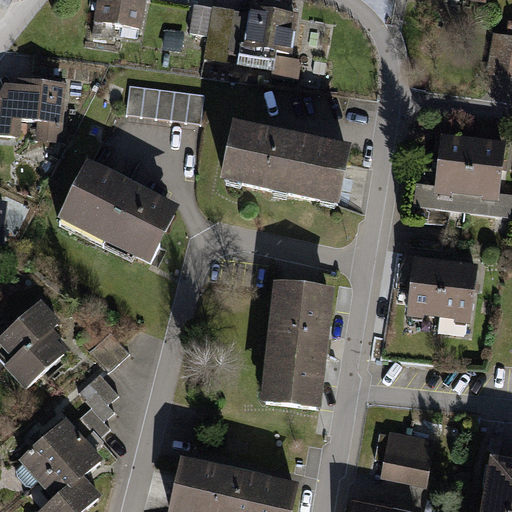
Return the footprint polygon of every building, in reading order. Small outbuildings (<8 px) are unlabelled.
[(146,0),(99,0),(93,40),(102,41),(104,28),(141,34),(146,0)] [(487,0),(424,0),(487,9),(487,0)] [(212,10),(194,8),(189,36),(208,39),(212,10)] [(235,14),(212,10),(208,39),(204,62),(227,66),(229,53),(235,14)] [(251,17),(235,14),(229,53),(240,55),(237,69),(269,75),(272,58),(293,61),(300,19),(252,11),(251,17)] [(507,40),(495,37),(487,78),(511,82),(511,24),(509,24),(507,40)] [(185,34),(166,32),(163,53),(182,55),(185,34)] [(302,64),(278,60),(275,80),(300,83),(302,64)] [(15,91),(5,90),(0,96),(0,142),(20,144),(22,126),(37,128),(36,146),(63,149),(69,88),(16,83),(15,91)] [(206,98),(130,89),(127,119),(203,128),(206,98)] [(353,159),(234,134),(222,192),(341,216),(353,159)] [(476,145),(443,141),(437,189),(417,187),(414,209),(450,213),(468,215),(476,145)] [(507,148),(476,145),(468,215),(493,218),(511,220),(511,198),(502,197),(507,148)] [(179,217),(87,171),(59,229),(151,274),(179,217)] [(468,215),(450,213),(439,265),(447,266),(480,270),(493,218),(468,215)] [(439,265),(415,263),(408,323),(425,325),(425,322),(440,324),(447,266),(439,265)] [(480,270),(447,266),(440,324),(456,325),(456,328),(474,330),(480,270)] [(336,301),(276,293),(261,412),(322,419),(336,301)] [(61,327),(41,305),(0,342),(0,353),(11,365),(2,372),(25,397),(67,358),(65,356),(69,353),(53,335),(61,327)] [(111,335),(90,353),(109,375),(130,357),(111,335)] [(100,378),(90,387),(108,408),(119,399),(100,378)] [(79,397),(91,412),(104,426),(115,416),(108,408),(90,387),(79,397)] [(104,426),(91,412),(81,421),(100,442),(110,433),(104,426)] [(67,425),(19,468),(21,470),(16,474),(17,481),(26,489),(32,491),(37,487),(84,445),(67,425)] [(409,436),(390,432),(389,436),(381,434),(376,460),(384,462),(381,479),(400,483),(409,436)] [(437,441),(409,436),(400,483),(428,488),(437,441)] [(103,466),(84,445),(37,487),(55,508),(84,481),(103,466)] [(511,511),(511,457),(494,454),(483,511),(511,511)] [(294,511),(299,492),(181,468),(171,511),(294,511)] [(91,511),(102,502),(84,481),(55,508),(49,511),(91,511)] [(392,511),(394,508),(353,499),(350,511),(392,511)] [(395,503),(394,508),(392,511),(423,511),(424,509),(395,503)]
